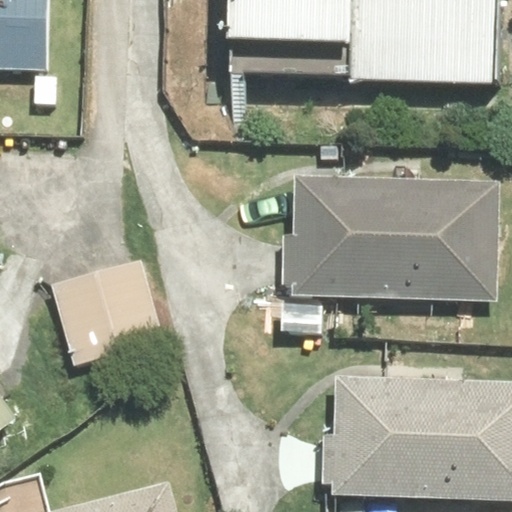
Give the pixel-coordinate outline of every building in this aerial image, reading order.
[(0,0),(0,69),(53,70),(53,0),(0,0)] [(511,0),(246,0),(241,75),(511,91),(511,0)] [(297,288),(297,298),(502,305),(506,188),(301,181),(299,238),(289,237),(287,288),(297,288)] [(184,341),(157,260),(57,293),(84,375),(184,341)] [(341,487),(340,497),(511,502),(511,382),(344,378),(342,438),(327,438),(326,487),(341,487)] [(0,438),(23,422),(0,390),(0,438)] [(74,511),(178,511),(171,486),(74,511)]
